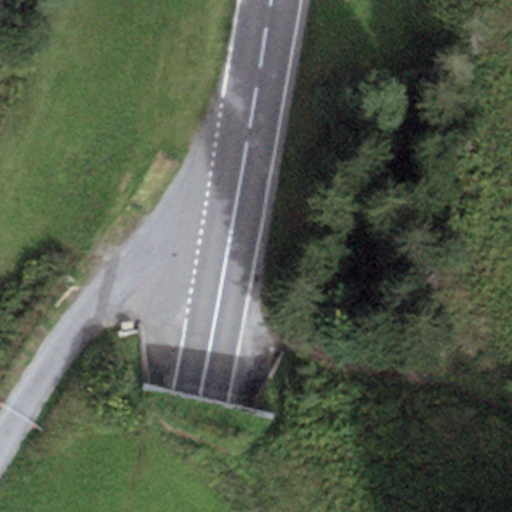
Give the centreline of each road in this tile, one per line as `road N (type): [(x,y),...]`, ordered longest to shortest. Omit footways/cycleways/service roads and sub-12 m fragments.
road 1 (unclassified): [(0,459),(98,316),(244,209)]
road 2 (secondary): [(244,209),(208,414),(181,511)]
road 3 (secondary): [(281,0),(244,209)]
